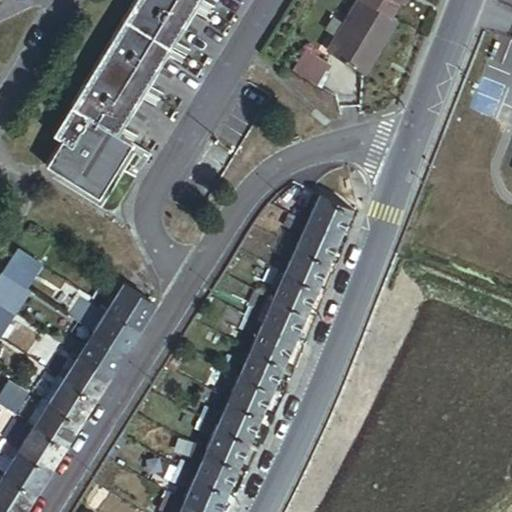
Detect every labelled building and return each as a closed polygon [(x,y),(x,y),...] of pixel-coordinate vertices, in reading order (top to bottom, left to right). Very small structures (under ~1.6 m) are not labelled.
[(114,129),(195,0),(132,0),(52,129),(61,135),(45,160),(95,191),(128,138),(114,129)] [(374,35),(384,16),(357,0),(350,0),(342,16),(374,35)] [(357,0),(384,16),(393,0),(357,0)] [(364,53),(374,35),(342,16),(332,33),(364,53)] [(356,69),(364,53),(332,33),(322,49),(356,69)] [(292,70),(319,85),(331,64),(303,49),(292,70)] [(356,69),(322,49),(320,52),(354,72),(356,69)] [(305,205),(312,187),(303,183),(296,201),(305,205)] [(339,228),(350,204),(318,190),(308,214),(339,228)] [(328,254),(339,228),(308,214),(296,240),(328,254)] [(290,237),(295,227),(285,223),(281,233),(290,237)] [(286,247),(290,237),(281,233),(276,243),(286,247)] [(316,281),(328,254),(296,240),(284,267),(316,281)] [(0,271),(22,285),(37,261),(15,247),(0,270),(0,271)] [(278,264),(282,255),(273,251),(269,260),(278,264)] [(274,273),(278,264),(269,260),(265,269),(274,273)] [(306,305),(316,281),(284,267),(274,290),(306,305)] [(0,303),(11,310),(26,287),(22,285),(0,271),(0,303)] [(111,284),(115,278),(108,274),(104,280),(111,284)] [(268,287),(272,279),(267,277),(263,285),(268,287)] [(136,323),(151,300),(120,281),(106,304),(136,323)] [(264,298),(268,287),(263,285),(258,283),(254,293),(264,298)] [(101,301),(106,292),(95,285),(89,294),(101,301)] [(294,332),(306,305),(274,290),(262,317),(294,332)] [(94,311),(101,301),(89,294),(83,304),(94,311)] [(256,314),(261,304),(251,300),(246,310),(256,314)] [(0,326),(11,310),(0,303),(0,326)] [(122,347),(136,323),(106,304),(91,328),(122,347)] [(253,323),(256,314),(246,310),(242,318),(253,323)] [(283,355),(294,332),(262,317),(251,340),(283,355)] [(122,347),(91,328),(76,351),(107,371),(122,347)] [(71,348),(76,339),(65,332),(60,341),(71,348)] [(272,382),(283,355),(251,340),(239,367),(272,382)] [(64,359),(71,348),(60,341),(53,352),(64,359)] [(92,395),(107,371),(76,351),(61,376),(92,395)] [(234,365),(238,355),(228,351),(224,360),(234,365)] [(230,373),(234,365),(224,360),(220,368),(230,373)] [(261,407),(272,382),(239,367),(228,392),(261,407)] [(41,396),(52,376),(42,370),(30,389),(41,396)] [(77,418),(92,395),(61,376),(46,399),(77,418)] [(223,390),(226,381),(216,377),(213,385),(223,390)] [(0,388),(0,403),(12,411),(25,391),(6,379),(0,388)] [(219,398),(223,390),(213,385),(209,394),(219,398)] [(250,432),(261,407),(228,392),(217,417),(250,432)] [(26,419),(38,400),(28,394),(15,413),(26,419)] [(77,418),(46,399),(31,423),(63,442),(77,418)] [(212,414),(216,406),(206,401),(202,410),(212,414)] [(207,424),(212,414),(202,410),(197,419),(207,424)] [(11,443),(23,424),(12,417),(0,436),(11,443)] [(239,456),(250,432),(217,417),(206,441),(239,456)] [(63,442),(31,423),(17,446),(48,466),(63,442)] [(0,449),(5,453),(11,443),(0,436),(0,449)] [(199,445),(201,439),(196,436),(193,442),(199,445)] [(228,482),(239,456),(206,441),(195,468),(228,482)] [(33,490),(48,466),(17,446),(2,470),(33,490)] [(189,465),(193,457),(182,453),(178,461),(189,465)] [(185,475),(189,465),(178,461),(174,470),(185,475)] [(216,508),(228,482),(195,468),(183,493),(216,508)] [(0,502),(15,511),(19,511),(33,490),(2,470),(0,473),(0,502)] [(169,509),(178,491),(172,488),(168,497),(163,495),(159,505),(169,509)] [(214,511),(216,508),(183,493),(175,511),(214,511)] [(15,511),(0,502),(0,511),(15,511)]
